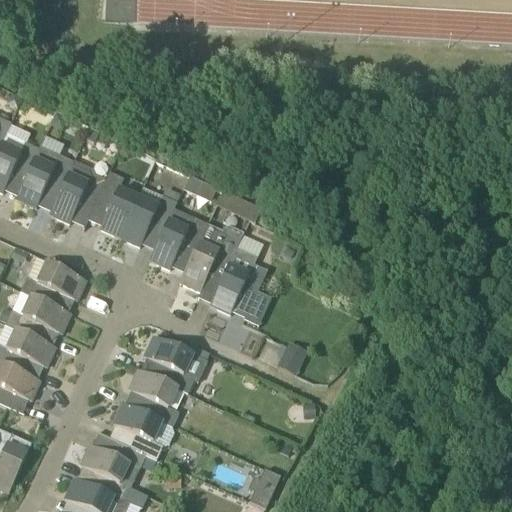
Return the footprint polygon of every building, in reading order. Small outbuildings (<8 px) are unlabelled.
[(68,122),(56,117),(51,128),(62,133),(68,122)] [(0,148),(0,149),(4,139),(10,127),(0,122),(0,148)] [(25,180),(37,154),(4,139),(0,149),(0,148),(0,195),(2,197),(13,174),(25,180)] [(73,165),(40,151),(38,154),(37,154),(25,180),(15,202),(36,212),(46,190),(59,195),(73,165)] [(96,204),(105,184),(93,179),(92,173),(73,165),(59,195),(49,218),(69,227),(77,211),(89,217),(82,233),(83,233),(96,204)] [(105,184),(96,204),(97,204),(110,210),(99,232),(120,242),(138,203),(118,194),(123,184),(108,177),(105,184)] [(183,194),(195,200),(201,186),(189,181),(183,194)] [(166,191),(161,201),(175,207),(179,198),(166,191)] [(217,206),(251,224),(258,210),(223,193),(217,206)] [(171,215),(175,207),(161,201),(156,212),(138,203),(120,242),(140,250),(150,228),(163,234),(171,215)] [(199,246),(202,237),(206,229),(191,223),(171,215),(163,234),(149,263),(170,273),(180,251),(193,256),(193,257),(199,246)] [(241,238),(236,251),(258,259),(263,245),(241,238)] [(225,247),(222,246),(218,254),(199,246),(193,257),(193,256),(179,286),(200,295),(210,273),(223,279),(228,270),(236,252),(225,247)] [(253,269),(256,261),(236,252),(228,270),(223,279),(209,309),(230,318),(240,296),(253,302),(243,324),(244,324),(249,313),(263,319),(271,302),(257,295),(266,275),(253,269)] [(75,305),(85,284),(35,262),(20,296),(29,300),(69,319),(69,318),(50,309),(55,296),(75,305)] [(60,339),(69,319),(29,300),(20,319),(11,315),(4,329),(14,334),(54,352),(48,348),(54,336),(60,339)] [(45,372),(54,352),(14,334),(5,353),(0,350),(0,367),(39,385),(23,378),(27,369),(21,366),(23,362),(45,372)] [(198,384),(207,366),(153,341),(144,362),(166,372),(160,385),(176,392),(187,397),(193,384),(197,385),(198,384)] [(296,380),(305,361),(286,351),(281,348),(276,357),(282,360),(277,370),(296,380)] [(29,406),(39,385),(0,367),(0,408),(6,411),(21,418),(22,417),(0,407),(0,406),(5,395),(29,406)] [(167,411),(176,392),(160,385),(138,374),(128,395),(141,401),(139,405),(135,403),(131,412),(172,431),(178,416),(167,411)] [(156,464),(162,450),(168,448),(173,437),(172,431),(131,412),(122,408),(113,428),(115,430),(109,442),(145,459),(156,464)] [(0,493),(8,497),(26,459),(31,448),(11,438),(0,433),(0,493)] [(145,459),(109,442),(96,436),(95,437),(109,443),(106,449),(108,453),(106,457),(89,450),(80,470),(129,493),(138,473),(145,459)] [(129,493),(80,470),(85,473),(79,486),(74,483),(65,503),(84,511),(127,511),(135,495),(129,493)] [(263,470),(258,481),(253,491),(248,503),(264,510),(279,477),(263,470)] [(168,479),(168,490),(180,490),(180,479),(168,479)] [(84,511),(65,503),(64,504),(75,509),(73,511),(84,511)]
